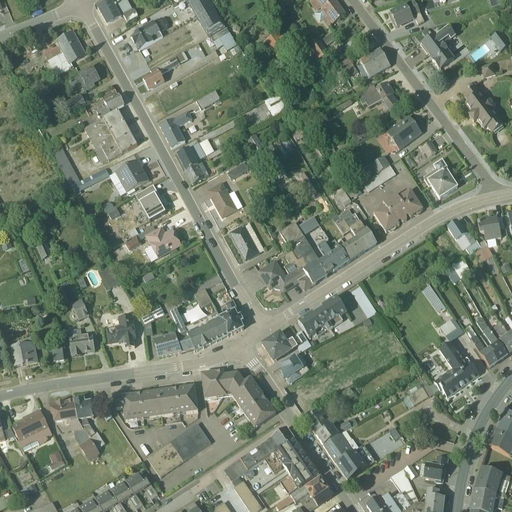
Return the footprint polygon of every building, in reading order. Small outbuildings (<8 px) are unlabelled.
[(114,0),(97,9),(107,27),(123,18),(127,25),(136,20),(125,0),(114,0)] [(208,0),(185,0),(207,38),(225,28),(208,0)] [(332,0),(313,0),(308,4),(327,30),(345,17),(332,0)] [(415,4),(391,15),(397,29),(413,21),(416,28),(424,24),(415,4)] [(446,15),(431,20),(434,29),(449,24),(446,15)] [(131,39),(139,53),(163,39),(160,35),(167,31),(168,28),(164,22),(162,21),(154,25),(153,23),(134,34),(136,37),(131,39)] [(426,42),(421,46),(440,71),(454,60),(449,53),(451,51),(447,45),(455,39),(447,28),(436,36),(435,35),(432,38),(427,32),(422,36),(426,42)] [(236,46),(227,30),(215,37),(225,53),(236,46)] [(500,32),(491,38),(500,52),(510,46),(500,32)] [(86,58),(72,34),(56,43),(63,55),(48,64),(57,79),(73,70),(71,66),(86,58)] [(331,62),(318,43),(309,49),(313,54),(297,65),(284,45),(286,44),(279,34),(265,43),(282,68),(284,67),(293,81),(319,63),(322,68),(331,62)] [(335,42),(331,37),(323,42),(327,48),(335,42)] [(456,60),(469,53),(466,47),(453,55),(456,60)] [(366,82),(389,68),(379,51),(360,63),(362,66),(358,69),(366,82)] [(277,63),(270,54),(263,58),(270,68),(277,63)] [(361,82),(347,59),(338,66),(347,81),(342,84),(347,91),(361,82)] [(142,83),(148,93),(164,84),(160,78),(179,68),(174,60),(151,73),(153,77),(142,83)] [(492,64),(480,67),(484,79),(496,76),(492,64)] [(92,70),(67,83),(73,93),(81,89),(84,95),(95,90),(93,86),(99,83),(92,70)] [(366,112),(381,103),(388,114),(399,108),(386,86),(376,92),(373,87),(363,93),(365,98),(360,101),(366,112)] [(474,87),(462,97),(467,103),(463,106),(483,131),(486,128),(492,135),(504,125),(493,112),(497,109),(489,99),(485,102),(474,87)] [(83,123),(86,129),(110,116),(110,114),(123,107),(114,92),(101,99),(107,110),(83,123)] [(219,101),(214,92),(195,103),(200,112),(219,101)] [(67,115),(85,106),(80,96),(62,105),(67,115)] [(285,112),(277,97),(264,104),(273,119),(285,112)] [(137,149),(118,113),(84,131),(95,153),(94,154),(100,166),(108,161),(109,164),(137,149)] [(160,129),(171,150),(183,144),(177,131),(191,123),(187,115),(160,129)] [(422,136),(409,118),(387,134),(400,152),(422,136)] [(175,158),(184,174),(197,167),(195,164),(213,154),(207,141),(175,158)] [(422,156),(424,155),(426,159),(435,154),(430,145),(428,146),(426,144),(418,150),(422,156)] [(76,195),(109,179),(104,171),(80,183),(63,151),(55,154),(76,195)] [(226,173),(232,183),(259,167),(253,158),(226,173)] [(368,194),(395,177),(384,159),(371,167),(377,176),(362,186),(368,194)] [(430,189),(438,201),(449,194),(457,189),(453,184),(450,179),(452,177),(441,161),(432,167),(435,172),(423,181),(429,190),(430,189)] [(139,162),(109,179),(119,198),(126,195),(127,197),(134,193),(133,192),(148,183),(141,170),(143,169),(139,162)] [(204,181),(197,167),(184,174),(191,188),(204,181)] [(302,181),(311,177),(309,172),(300,176),(302,181)] [(311,191),(314,196),(321,193),(312,177),(303,182),(308,192),(311,191)] [(222,186),(208,194),(223,220),(238,212),(222,186)] [(164,207),(153,189),(134,200),(139,208),(138,208),(149,227),(166,217),(161,209),(164,207)] [(346,197),(342,190),(335,195),(344,209),(351,205),(350,204),(346,197)] [(346,197),(350,204),(361,197),(357,190),(346,197)] [(396,196),(389,200),(401,220),(407,217),(409,220),(421,212),(410,193),(398,200),(396,196)] [(384,209),(374,215),(385,234),(398,227),(396,223),(401,220),(389,200),(382,205),(384,209)] [(130,212),(126,205),(119,209),(123,216),(130,212)] [(350,233),(355,241),(364,254),(375,247),(354,216),(352,218),(348,212),(340,218),(342,221),(350,233)] [(297,229),(304,238),(319,229),(314,219),(297,229)] [(494,242),(501,240),(496,219),(477,223),(479,236),(483,235),(485,244),(486,243),(488,250),(495,248),(494,242)] [(323,236),(330,246),(350,233),(342,221),(335,226),(336,228),(323,236)] [(458,223),(447,230),(463,253),(465,251),(469,258),(474,255),(486,248),(484,243),(478,246),(470,231),(465,233),(458,223)] [(290,267),(287,269),(298,286),(304,293),(326,279),(317,264),(319,263),(304,238),(297,229),(294,224),(279,235),(291,253),(284,258),(290,267)] [(248,227),(230,237),(244,263),(263,253),(248,227)] [(152,230),(125,245),(130,254),(148,243),(158,262),(182,248),(172,231),(164,236),(160,229),(154,233),(152,230)] [(348,265),(364,254),(355,241),(340,251),(348,265)] [(41,243),(34,246),(39,258),(46,255),(41,243)] [(333,274),(348,265),(340,251),(337,247),(329,250),(325,244),(318,248),(333,274)] [(492,258),(486,248),(474,255),(479,265),(492,258)] [(470,275),(462,261),(452,268),(460,281),(470,275)] [(283,295),(298,286),(287,269),(280,273),(275,265),(257,275),(269,292),(279,292),(283,295)] [(111,267),(98,273),(106,291),(119,286),(111,267)] [(150,276),(142,280),(145,285),(153,281),(150,276)] [(215,291),(223,285),(220,282),(212,287),(215,291)] [(430,285),(423,290),(436,312),(444,308),(430,285)] [(360,290),(351,295),(368,322),(377,316),(360,290)] [(204,292),(194,297),(201,310),(211,304),(204,292)] [(304,320),(298,324),(309,340),(315,336),(317,340),(342,323),(340,320),(346,316),(336,300),(328,304),(329,306),(306,321),(304,320)] [(81,302),(72,306),(79,323),(88,319),(81,302)] [(229,315),(219,319),(228,339),(242,331),(240,325),(242,324),(232,304),(226,307),(229,315)] [(145,338),(152,337),(150,324),(164,318),(159,306),(139,318),(144,327),(145,338)] [(179,339),(176,340),(181,355),(194,353),(195,355),(228,339),(219,319),(216,315),(184,331),(183,327),(190,324),(187,316),(179,319),(175,312),(169,315),(179,339)] [(439,329),(450,343),(464,332),(453,318),(439,329)] [(135,350),(131,319),(118,321),(119,328),(106,330),(108,346),(123,344),(124,352),(135,350)] [(511,326),(508,320),(500,325),(511,342),(511,326)] [(511,342),(500,325),(491,331),(508,357),(511,354),(511,342)] [(489,370),(506,358),(488,331),(482,335),(491,348),(486,352),(471,329),(464,333),(489,370)] [(80,332),(69,333),(72,359),(81,358),(81,355),(93,354),(91,337),(81,338),(80,332)] [(301,355),(311,349),(302,335),(286,345),(280,335),(261,346),(273,364),(297,350),(301,355)] [(159,361),(181,355),(176,340),(176,337),(153,343),(159,361)] [(434,385),(446,401),(478,378),(466,360),(463,362),(449,344),(438,351),(452,372),(434,385)] [(9,351),(13,369),(37,365),(33,346),(9,351)] [(61,347),(50,349),(52,363),(63,362),(61,347)] [(285,381),(289,387),(309,373),(305,368),(302,369),(295,358),(280,369),(283,373),(279,376),(283,382),(285,381)] [(231,398),(234,401),(255,386),(251,380),(244,384),(238,377),(221,379),(220,374),(201,376),(204,403),(231,398)] [(300,387),(287,396),(300,415),(321,401),(322,402),(333,395),(329,389),(310,402),(307,397),(315,391),(310,384),(301,389),(300,387)] [(275,416),(255,386),(234,401),(255,430),(275,416)] [(434,397),(428,387),(402,401),(408,411),(434,397)] [(193,389),(157,393),(160,419),(197,414),(193,389)] [(124,425),(160,419),(157,393),(121,399),(121,402),(114,403),(116,412),(122,411),(124,425)] [(83,402),(73,403),(76,424),(96,453),(104,446),(96,434),(95,435),(89,427),(86,422),(93,421),(90,404),(84,405),(83,402)] [(99,456),(96,453),(76,424),(73,403),(50,407),(53,426),(62,424),(66,427),(68,427),(70,434),(73,434),(74,441),(88,464),(99,456)] [(112,419),(105,409),(99,413),(106,423),(112,419)] [(319,411),(304,421),(316,438),(331,428),(339,421),(336,416),(328,422),(319,411)] [(17,444),(23,455),(46,443),(45,441),(52,437),(39,412),(22,421),(23,424),(12,430),(19,444),(17,444)] [(511,416),(506,412),(496,431),(511,438),(511,416)] [(331,428),(316,438),(322,449),(346,434),(357,426),(353,420),(334,431),(331,428)] [(160,480),(210,446),(197,426),(146,460),(160,480)] [(264,462),(293,442),(286,431),(240,463),(247,474),(264,462)] [(509,460),(511,454),(511,438),(496,431),(487,449),(509,460)] [(10,432),(5,433),(7,441),(14,439),(10,432)] [(346,434),(322,449),(335,467),(358,451),(346,434)] [(293,442),(264,462),(273,477),(283,470),(289,479),(280,485),(289,498),(318,478),(293,442)] [(358,451),(335,467),(346,484),(360,473),(363,473),(371,467),(363,458),(369,454),(364,448),(358,451)] [(59,452),(50,455),(52,465),(62,462),(59,452)] [(442,486),(446,461),(435,460),(434,466),(422,464),(419,477),(425,477),(424,483),(442,486)] [(247,474),(240,463),(223,475),(230,486),(247,474)] [(482,470),(475,493),(504,500),(510,480),(482,470)] [(366,508),(368,511),(405,511),(414,506),(417,502),(402,471),(390,480),(400,495),(391,502),(386,496),(366,508)] [(127,483),(135,497),(144,492),(151,503),(157,499),(151,488),(149,488),(141,474),(137,476),(137,477),(127,483)] [(327,491),(318,478),(289,498),(277,507),(280,511),(283,511),(298,503),(302,508),(327,491)] [(122,485),(112,492),(120,506),(128,501),(135,511),(137,511),(142,509),(135,497),(127,483),(126,483),(125,483),(122,485)] [(257,511),(261,510),(244,484),(234,491),(247,511),(257,511)] [(112,492),(111,492),(110,492),(110,491),(106,494),(96,500),(102,511),(109,511),(113,510),(114,511),(123,511),(120,506),(112,492)] [(332,498),(327,491),(302,508),(299,510),(300,511),(315,511),(314,511),(332,498)] [(441,511),(443,500),(437,500),(437,494),(427,492),(425,507),(414,506),(405,511),(441,511)] [(504,500),(475,493),(470,511),(495,511),(501,511),(504,500)] [(0,511),(20,503),(16,494),(4,500),(3,499),(0,500),(0,511)] [(91,503),(81,509),(82,511),(102,511),(96,500),(95,501),(94,500),(90,503),(91,503)]
